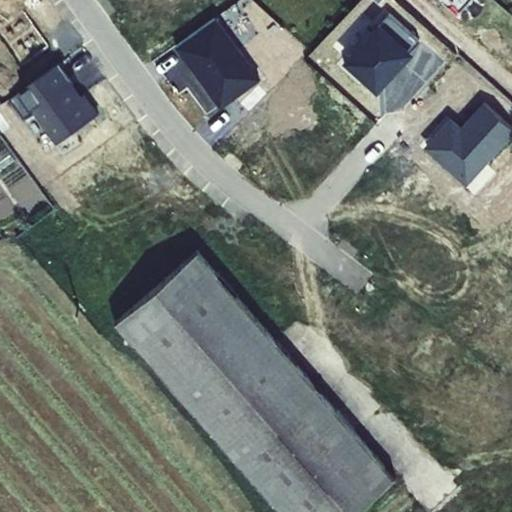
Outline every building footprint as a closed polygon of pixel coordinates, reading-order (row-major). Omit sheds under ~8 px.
[(361,73),(378,89),(412,53),(409,49),(419,39),(388,10),(344,57),(346,59),(344,61),(359,75),(361,73)] [(0,26),(0,41),(19,67),(48,46),(22,11),(0,26)] [(193,64),(222,105),(260,79),(216,16),(173,45),(189,67),(193,64)] [(74,81),(61,63),(21,93),(58,143),(99,114),(84,94),(83,95),(73,82),(74,81)] [(423,142),(466,182),(511,132),(511,126),(482,99),(460,124),(449,114),(423,142)] [(200,246),(173,269),(116,317),(280,511),(348,511),(373,492),(394,474),(200,246)]
